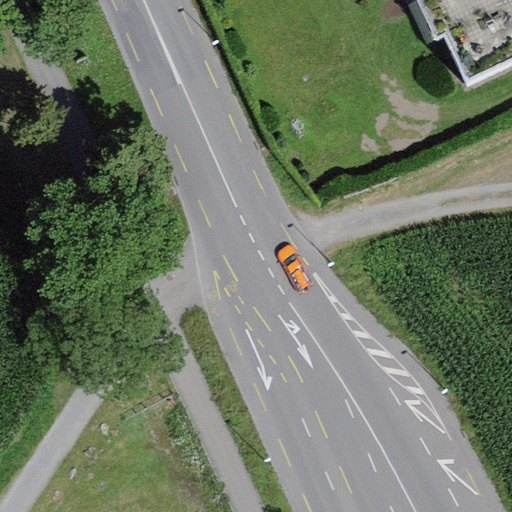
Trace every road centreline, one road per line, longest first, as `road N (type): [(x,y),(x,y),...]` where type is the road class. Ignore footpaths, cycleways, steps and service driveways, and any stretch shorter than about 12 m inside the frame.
road 1 (secondary): [(142,0),(259,256),(399,511)]
road 2 (track): [(11,511),(115,357),(155,313),(197,282),(259,256)]
road 3 (track): [(511,196),(430,206),(259,256)]
